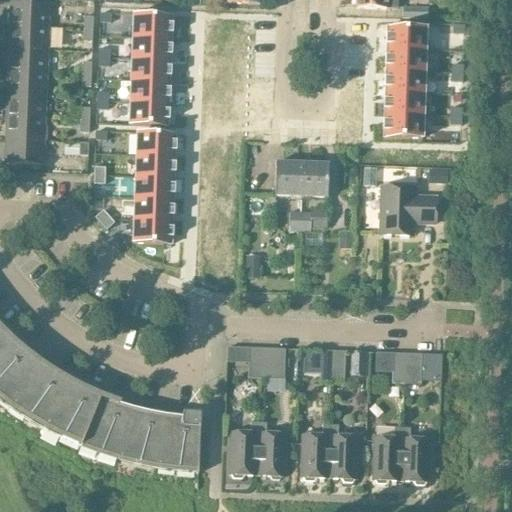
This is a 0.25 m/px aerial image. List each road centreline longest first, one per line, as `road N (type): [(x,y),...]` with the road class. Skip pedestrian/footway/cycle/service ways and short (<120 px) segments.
road 1 (residential): [(437,333),(205,327),(185,374),(113,360),(64,331),(0,264)]
road 2 (residential): [(326,0),(322,132),(283,132)]
road 3 (residential): [(283,132),(287,0)]
